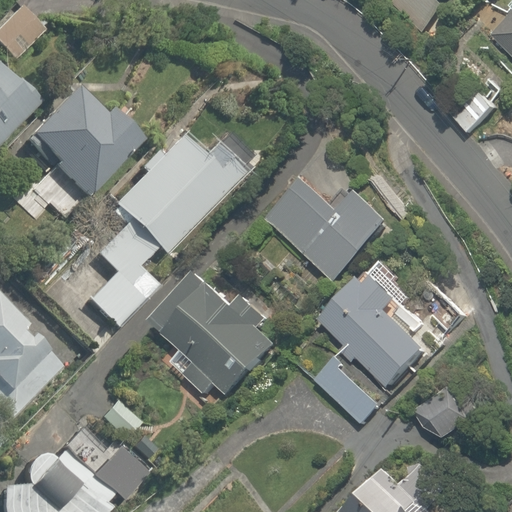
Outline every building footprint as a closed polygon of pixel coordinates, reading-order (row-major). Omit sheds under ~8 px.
[(21,1),(0,20),(0,48),(8,58),(44,25),(21,1)] [(511,8),(490,37),(511,54),(511,8)] [(0,63),(0,137),(37,98),(0,63)] [(502,91),(479,73),(449,111),(473,129),(502,91)] [(99,107),(94,112),(69,85),(20,130),(49,161),(78,192),(126,147),(125,145),(130,140),(99,107)] [(197,151),(173,129),(106,204),(118,215),(86,250),(102,264),(76,294),(117,331),(158,286),(134,265),(152,245),(158,250),(235,163),(208,139),(197,151)] [(337,205),(303,174),(263,217),(330,278),(389,213),(356,184),(337,205)] [(385,303),(395,293),(366,265),(315,318),(385,387),(428,344),(385,303)] [(264,313),(243,291),(233,301),(200,267),(153,311),(228,390),(275,346),(253,323),(264,313)] [(0,304),(0,409),(9,419),(61,366),(0,304)] [(383,399),(334,354),(312,378),(361,423),(383,399)] [(448,385),(418,410),(440,436),(470,411),(448,385)] [(111,511),(148,469),(87,416),(61,446),(44,432),(0,483),(0,505),(1,511),(111,511)]
